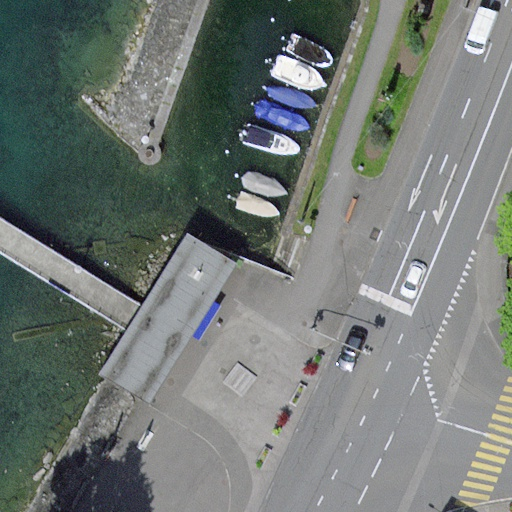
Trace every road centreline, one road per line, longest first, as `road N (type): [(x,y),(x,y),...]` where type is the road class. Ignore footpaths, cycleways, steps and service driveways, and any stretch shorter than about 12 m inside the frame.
road 1 (primary): [(511,53),(362,411)]
road 2 (tertiary): [(362,411),(511,437)]
